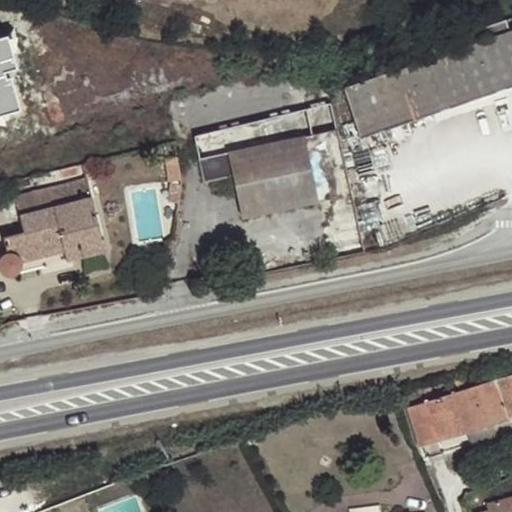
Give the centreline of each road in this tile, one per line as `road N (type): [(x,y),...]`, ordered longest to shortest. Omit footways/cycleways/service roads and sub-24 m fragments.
road 1 (residential): [(0,351),(511,248)]
road 2 (secondary): [(0,434),(511,334)]
road 3 (secondary): [(511,303),(0,398)]
